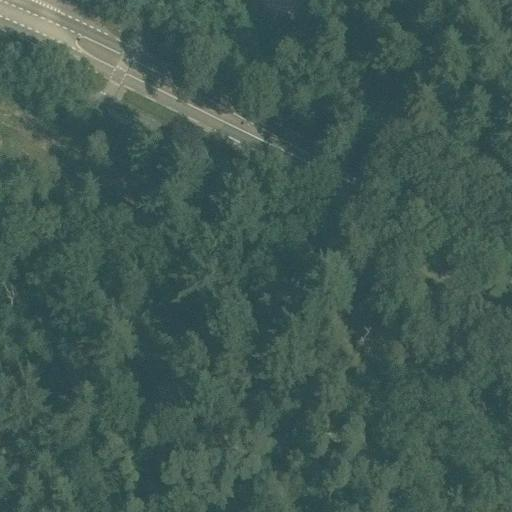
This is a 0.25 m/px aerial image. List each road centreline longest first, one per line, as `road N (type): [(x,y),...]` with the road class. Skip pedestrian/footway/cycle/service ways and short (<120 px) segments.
road 1 (primary): [(511,266),(0,3)]
road 2 (unknown): [(367,511),(351,423),(0,447)]
